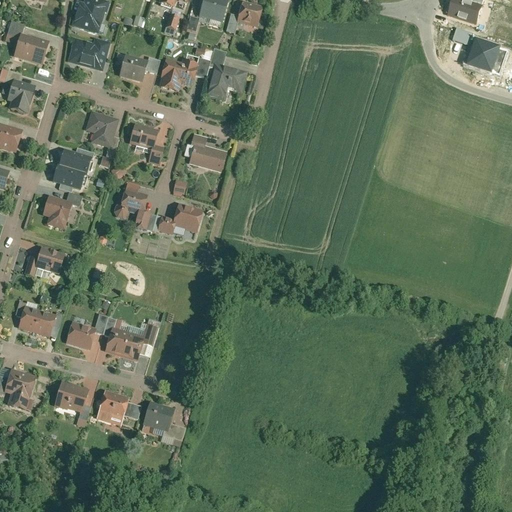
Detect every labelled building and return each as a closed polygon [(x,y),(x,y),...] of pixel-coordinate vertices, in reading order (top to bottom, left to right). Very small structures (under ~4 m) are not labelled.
[(80,3),(72,25),(96,33),(103,12),(105,13),(108,4),(95,0),(86,0),(85,5),(80,3)] [(188,0),(163,0),(162,4),(174,8),(177,0),(180,0),(188,2),(188,0)] [(223,24),(229,1),(226,0),(204,0),(200,18),(223,24)] [(466,0),(466,2),(458,0),(454,0),(448,18),(476,27),(484,1),(481,0),(466,0)] [(265,8),(244,2),(240,18),(238,25),(258,30),(265,8)] [(238,25),(240,18),(232,15),(227,34),(235,36),(238,25)] [(182,20),(172,16),(168,28),(178,31),(182,20)] [(135,26),(144,29),(147,20),(138,17),(135,26)] [(200,19),(191,17),(188,30),(196,32),(200,19)] [(133,27),(135,20),(127,18),(125,25),(133,27)] [(1,19),(0,22),(0,27),(7,30),(12,23),(1,19)] [(7,43),(19,47),(22,36),(23,36),(26,27),(13,23),(7,43)] [(23,36),(22,36),(19,47),(15,59),(43,68),(50,44),(23,36)] [(75,39),(68,63),(101,71),(109,44),(93,40),(92,44),(75,39)] [(502,49),(476,41),(467,69),(493,78),(502,49)] [(199,49),(197,56),(209,59),(211,53),(199,49)] [(216,66),(224,68),(228,54),(216,51),(212,65),(216,66)] [(121,78),(144,85),(147,73),(150,62),(127,56),(121,78)] [(150,62),(147,73),(159,76),(163,64),(150,60),(150,62)] [(200,67),(199,70),(200,70),(198,78),(207,80),(212,63),(201,60),(200,67)] [(183,66),(167,61),(162,80),(164,80),(161,90),(181,96),(184,85),(195,88),(198,78),(200,70),(199,70),(200,67),(184,62),(183,66)] [(224,68),(216,66),(207,98),(226,103),(230,92),(244,96),(250,73),(231,68),(230,70),(224,68)] [(51,84),(55,75),(40,70),(37,79),(51,84)] [(0,81),(0,82),(6,85),(10,73),(3,71),(0,81)] [(6,85),(6,86),(13,88),(15,82),(21,84),(23,77),(10,73),(6,85)] [(21,84),(15,82),(13,88),(11,97),(9,103),(13,105),(10,112),(28,117),(30,110),(31,110),(37,89),(21,84)] [(3,95),(11,97),(13,88),(6,86),(3,95)] [(121,120),(93,113),(88,132),(96,135),(93,144),(113,150),(121,120)] [(0,125),(8,128),(11,121),(0,117),(0,125)] [(8,128),(0,125),(0,149),(17,155),(24,133),(8,128)] [(160,134),(136,127),(131,145),(154,152),(155,152),(157,147),(160,134)] [(196,148),(206,151),(207,148),(209,139),(196,135),(193,147),(196,148)] [(166,150),(157,147),(155,152),(154,152),(150,163),(162,166),(166,150)] [(191,167),(222,175),(228,154),(207,148),(206,151),(196,148),(191,167)] [(76,149),(75,153),(92,158),(93,154),(76,149)] [(64,150),(60,166),(86,173),(88,174),(93,159),(92,158),(75,153),(64,150)] [(57,165),(53,180),(61,183),(73,186),(81,189),(86,173),(60,166),(57,165)] [(118,179),(126,174),(121,166),(113,172),(118,179)] [(11,173),(0,169),(0,190),(5,192),(11,173)] [(178,181),(176,196),(188,198),(190,183),(178,181)] [(73,186),(61,183),(59,189),(71,193),(73,186)] [(127,189),(123,205),(117,208),(116,213),(119,218),(124,220),(129,217),(130,214),(139,216),(136,227),(138,228),(137,229),(148,232),(152,216),(145,214),(150,195),(127,189)] [(70,194),(68,203),(74,205),(74,206),(81,208),(84,198),(70,194)] [(68,203),(50,197),(44,217),(51,219),(49,226),(66,231),(74,206),(74,205),(68,203)] [(205,213),(180,206),(176,221),(174,228),(176,228),(199,235),(205,213)] [(159,233),(163,219),(152,216),(148,232),(159,235),(159,233)] [(174,228),(176,221),(164,217),(163,219),(159,233),(174,237),(176,228),(174,228)] [(109,240),(106,236),(101,237),(99,241),(102,245),(107,245),(109,240)] [(67,255),(43,248),(39,259),(37,268),(38,268),(61,275),(67,255)] [(37,268),(39,259),(31,256),(26,274),(35,277),(38,268),(37,268)] [(109,310),(111,304),(105,302),(103,308),(109,310)] [(58,316),(27,306),(20,327),(51,337),(54,326),(58,316)] [(58,316),(54,326),(61,329),(66,316),(59,313),(58,316)] [(98,328),(97,332),(105,334),(110,318),(101,315),(97,328),(98,328)] [(117,320),(110,318),(105,334),(111,336),(113,328),(114,329),(117,320)] [(74,321),(68,343),(92,350),(97,332),(98,328),(97,328),(74,321)] [(146,338),(145,344),(154,347),(159,328),(148,325),(145,337),(146,338)] [(114,329),(113,328),(111,336),(107,351),(140,361),(145,344),(146,338),(145,337),(114,329)] [(39,377),(13,369),(10,380),(7,392),(13,394),(10,404),(29,410),(39,377)] [(0,392),(6,395),(7,392),(10,380),(0,377),(0,376),(0,392)] [(90,390),(64,382),(57,404),(83,412),(86,405),(90,390)] [(131,396),(107,390),(99,418),(123,425),(126,415),(130,401),(131,396)] [(130,401),(126,415),(140,418),(144,405),(130,401)] [(176,408),(152,401),(146,424),(167,430),(170,431),(172,423),(176,408)] [(93,407),(86,405),(83,412),(81,418),(89,421),(93,407)] [(188,427),(172,423),(170,431),(167,430),(166,435),(177,438),(175,444),(183,446),(188,427)]
